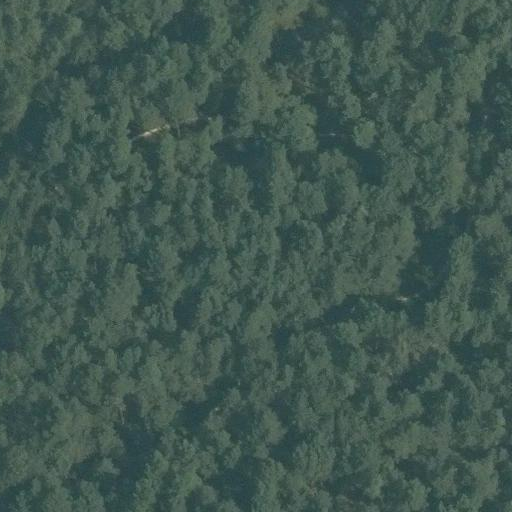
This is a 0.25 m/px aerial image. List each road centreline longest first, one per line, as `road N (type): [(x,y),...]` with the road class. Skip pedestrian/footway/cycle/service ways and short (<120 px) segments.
road 1 (unknown): [(81,511),(168,472),(298,370),(418,333),(462,276),(463,218),(511,107)]
road 2 (track): [(0,172),(82,91),(147,56),(310,35),(362,0)]
